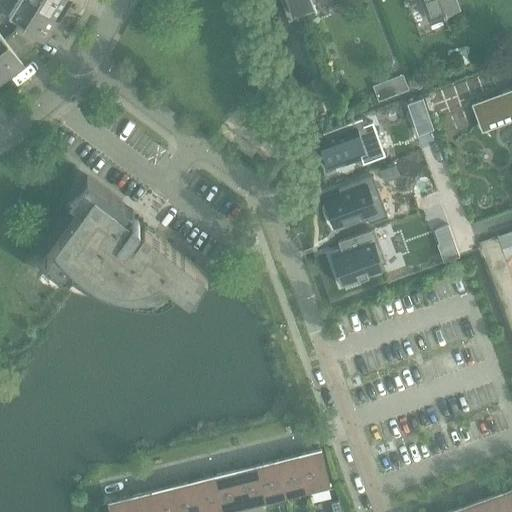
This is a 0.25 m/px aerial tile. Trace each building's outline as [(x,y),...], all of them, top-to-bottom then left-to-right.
[(28,0),(18,0),(9,16),(19,22),(13,31),(33,50),(41,36),(45,39),(58,18),(28,0)] [(28,0),(58,18),(69,0),(28,0)] [(287,0),(293,16),(296,15),(295,12),(312,6),(314,13),(316,13),(312,3),(318,1),(320,5),(333,0),(287,0)] [(422,0),(430,20),(459,9),(455,0),(422,0)] [(0,72),(4,77),(23,63),(20,59),(33,50),(13,31),(4,38),(0,32),(0,72)] [(403,74),(373,85),(378,98),(379,100),(409,89),(408,87),(403,74)] [(511,88),(476,102),(481,115),(484,124),(485,124),(511,113),(511,88)] [(423,99),(407,104),(410,113),(412,112),(416,123),(429,119),(423,99)] [(322,140),(318,141),(326,162),(329,169),(342,164),(342,165),(359,159),(362,158),(363,163),(369,161),(385,155),(373,122),(368,123),(363,125),(361,119),(362,119),(362,118),(323,132),(323,133),(324,133),(326,138),(322,140)] [(145,301),(149,301),(153,301),(155,301),(158,300),(163,299),(166,298),(171,292),(177,287),(183,293),(208,274),(145,227),(138,236),(123,225),(134,211),(87,175),(76,204),(82,209),(43,261),(67,279),(72,272),(74,275),(76,277),(78,278),(81,279),(88,283),(94,286),(101,289),(108,292),(115,294),(123,297),(129,298),(135,299),(141,301),(145,301)] [(360,217),(366,215),(367,219),(369,224),(389,217),(378,187),(375,180),(374,176),(339,189),(340,193),(326,198),(326,200),(336,227),(351,221),(360,218),(360,217)] [(358,279),(369,275),(383,270),(381,264),(383,264),(385,263),(386,264),(387,263),(374,228),(338,242),(340,247),(342,253),(333,256),(343,283),(344,284),(358,279)] [(312,491),(330,487),(321,449),(299,455),(309,497),(314,496),(312,491)] [(305,498),(309,497),(299,455),(278,460),(287,498),(304,493),(305,498)] [(270,502),(287,498),(278,460),(257,465),(267,507),(271,506),(270,502)] [(268,511),(267,507),(257,465),(236,470),(246,511),(268,511)] [(246,511),(236,470),(215,476),(224,511),(246,511)] [(224,511),(215,476),(194,481),(201,511),(224,511)] [(201,511),(194,481),(173,486),(179,511),(201,511)] [(179,511),(173,486),(152,491),(157,511),(179,511)] [(157,511),(152,491),(131,496),(135,511),(157,511)] [(490,511),(511,511),(511,508),(506,491),(485,498),(490,511)] [(135,511),(131,496),(109,502),(111,511),(135,511)] [(467,511),(490,511),(485,498),(465,506),(467,511)] [(330,501),(333,511),(344,511),(339,499),(330,501)]
